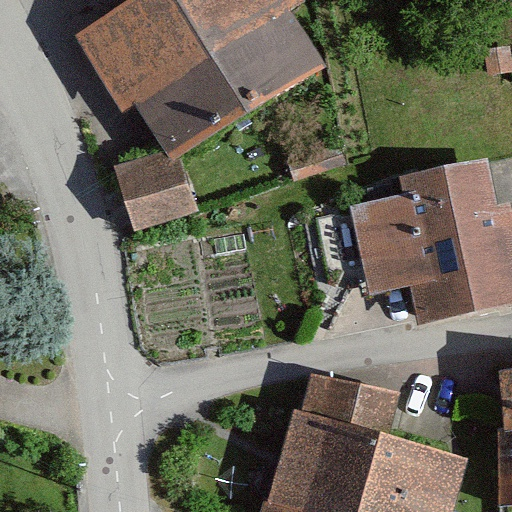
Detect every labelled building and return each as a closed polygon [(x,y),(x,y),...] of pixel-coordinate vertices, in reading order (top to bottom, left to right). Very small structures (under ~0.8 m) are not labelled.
[(133,0),(74,38),(122,117),(136,108),(164,154),(171,165),(180,159),(326,69),(292,12),(309,1),(307,0),(133,0)] [(0,130),(0,175),(23,153),(0,130)] [(337,144),(285,161),(293,183),(345,165),(337,144)] [(164,154),(116,169),(134,234),(198,213),(188,187),(180,159),(171,165),(164,154)] [(404,195),(348,207),(367,298),(409,289),(418,328),(511,307),(511,210),(511,204),(497,207),(487,161),(401,179),(404,195)] [(0,310),(13,296),(0,284),(0,310)] [(511,371),(500,373),(504,430),(497,432),(500,506),(511,505),(511,371)] [(301,414),(294,413),(266,511),(458,511),(473,461),(386,438),(397,397),(312,376),(301,414)]
